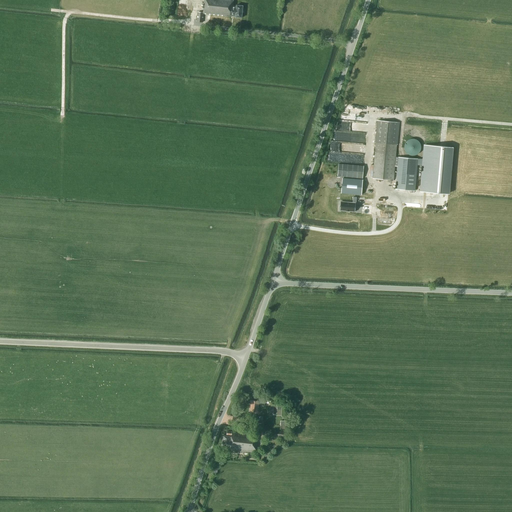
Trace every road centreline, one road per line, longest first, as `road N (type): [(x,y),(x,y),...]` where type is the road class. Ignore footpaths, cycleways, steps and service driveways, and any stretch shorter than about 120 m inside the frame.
road 1 (unclassified): [(272,282),(368,0)]
road 2 (tertiary): [(245,358),(0,341)]
road 3 (tertiary): [(511,293),(272,282)]
road 4 (unclassified): [(188,511),(245,358)]
